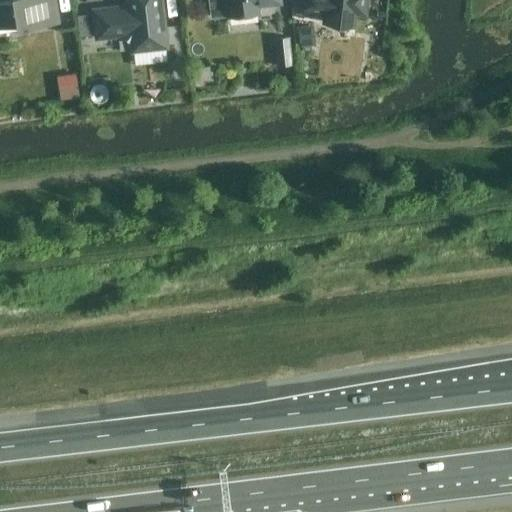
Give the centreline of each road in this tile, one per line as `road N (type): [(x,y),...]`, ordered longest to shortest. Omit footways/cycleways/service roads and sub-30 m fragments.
road 1 (motorway): [(511,388),(0,449)]
road 2 (motorway): [(115,511),(511,463)]
